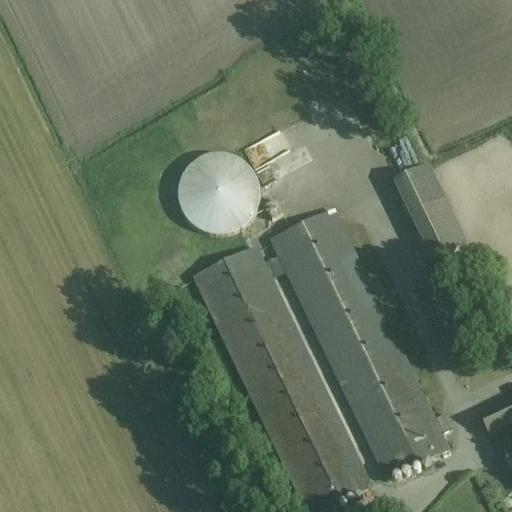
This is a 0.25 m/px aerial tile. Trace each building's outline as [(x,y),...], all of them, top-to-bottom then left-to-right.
[(275,163),(304,152),(298,137),(269,149),(275,163)] [(409,218),(431,264),(467,247),(445,201),(409,218)] [(219,204),(195,204),(194,214),(219,214),(219,204)] [(271,244),(387,484),(451,454),(336,213),(271,244)] [(193,281),(303,511),(329,511),(373,491),(258,250),(193,281)] [(511,402),(490,414),(500,436),(505,434),(510,445),(499,451),(511,477),(511,402)]
